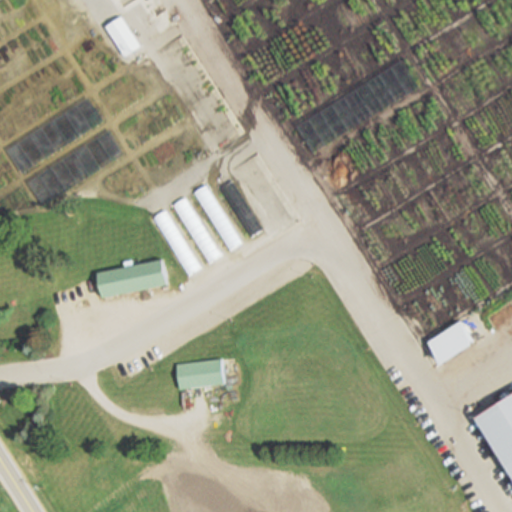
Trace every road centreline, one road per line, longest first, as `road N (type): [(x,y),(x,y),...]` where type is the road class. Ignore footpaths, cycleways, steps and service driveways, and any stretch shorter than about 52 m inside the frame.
road 1 (track): [(495,0),(266,140)]
road 2 (track): [(286,174),(511,35)]
road 3 (track): [(511,216),(375,0)]
road 4 (track): [(511,86),(308,210)]
road 5 (track): [(330,247),(511,136)]
road 6 (track): [(77,364),(103,404),(129,419),(170,426),(203,463),(240,484)]
road 7 (track): [(244,106),(412,0)]
road 8 (track): [(351,281),(511,185)]
road 9 (track): [(373,315),(511,234)]
road 10 (track): [(511,289),(400,358)]
road 11 (track): [(103,192),(104,179),(124,161),(195,119)]
road 12 (track): [(157,198),(111,123)]
